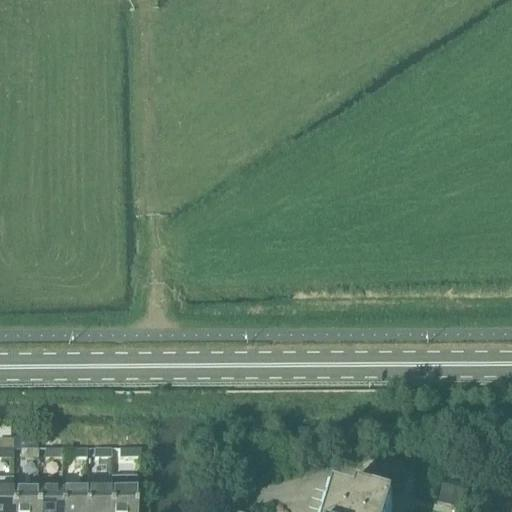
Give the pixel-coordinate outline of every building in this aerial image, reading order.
[(0,460),(13,461),(13,452),(0,452),(0,460)] [(37,461),(37,452),(21,452),(21,461),(37,461)] [(62,461),(62,452),(45,452),(45,461),(62,461)] [(86,461),(86,452),(70,452),(70,461),(86,461)] [(110,461),(110,452),(94,452),(94,461),(110,461)] [(136,452),(119,452),(119,461),(136,461),(136,452)] [(0,480),(0,511),(12,511),(13,492),(13,481),(0,480)] [(110,480),(110,492),(110,511),(135,511),(136,480),(110,480)] [(37,511),(38,492),(13,492),(12,511),(37,511)] [(61,511),(62,492),(38,492),(37,511),(61,511)] [(62,492),(61,511),(86,511),(86,492),(62,492)] [(86,492),(86,511),(110,511),(110,492),(86,492)] [(391,511),(393,507),(358,497),(356,504),(334,497),(330,511),(391,511)]
